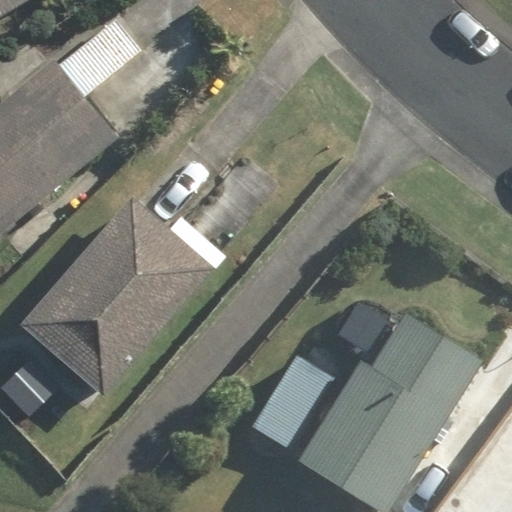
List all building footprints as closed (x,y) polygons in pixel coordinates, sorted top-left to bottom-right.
[(0,0),(0,12),(20,0),(0,0)] [(0,99),(0,231),(119,133),(55,55),(0,99)] [(23,319),(105,392),(217,265),(135,192),(23,319)] [(302,456),(388,509),(485,355),(411,308),(378,362),(366,355),(302,456)] [(35,438),(67,468),(92,442),(62,412),(35,438)] [(511,511),(511,432),(500,452),(511,459),(511,511)]
